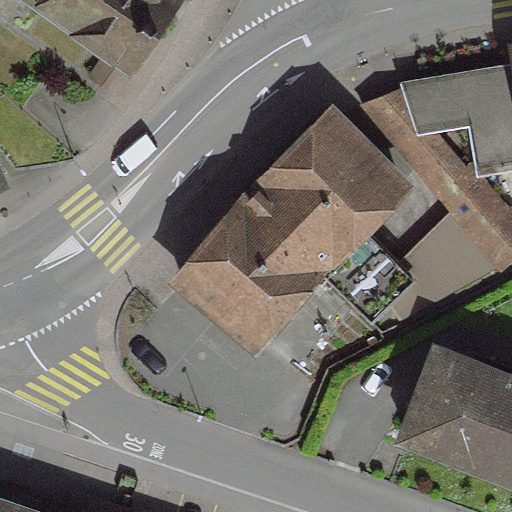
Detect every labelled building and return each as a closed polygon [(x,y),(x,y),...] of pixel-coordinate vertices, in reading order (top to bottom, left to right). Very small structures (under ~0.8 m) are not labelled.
[(115,62),(125,69),(172,0),(29,0),(70,28),(66,34),(73,38),(75,36),(102,55),(100,57),(107,62),(109,58),(115,62)] [(471,170),(511,163),(511,69),(398,88),(356,105),(494,270),(511,254),(511,224),(464,167),(449,179),(412,134),(463,126),(471,170)] [(356,226),(396,185),(327,116),(238,205),(315,274),(365,322),(402,285),(357,240),(356,226)] [(238,205),(176,280),(245,338),(291,283),(301,291),(315,274),(238,205)] [(451,227),(425,247),(458,289),(485,269),(451,227)] [(402,434),(511,476),(511,378),(503,376),(502,380),(433,354),(402,434)] [(0,511),(130,511),(97,501),(93,511),(86,511),(66,505),(63,511),(21,511),(18,511),(20,507),(0,500),(0,511)]
